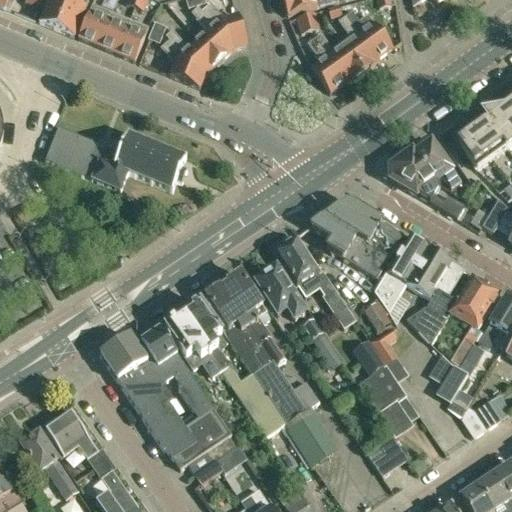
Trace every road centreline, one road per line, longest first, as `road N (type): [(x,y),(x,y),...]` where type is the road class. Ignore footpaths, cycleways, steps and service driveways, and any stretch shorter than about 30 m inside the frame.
road 1 (secondary): [(61,346),(296,189)]
road 2 (residential): [(242,141),(0,36)]
road 3 (secondary): [(334,161),(511,38)]
road 4 (residential): [(334,161),(511,278)]
road 5 (residential): [(175,511),(61,346)]
road 6 (residential): [(242,141),(273,60),(256,0)]
road 7 (residential): [(511,438),(400,511)]
